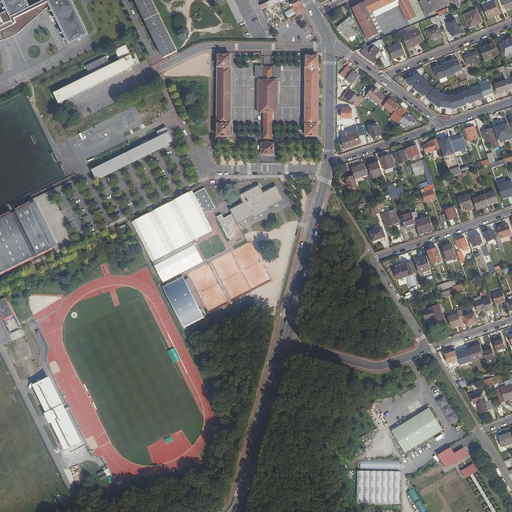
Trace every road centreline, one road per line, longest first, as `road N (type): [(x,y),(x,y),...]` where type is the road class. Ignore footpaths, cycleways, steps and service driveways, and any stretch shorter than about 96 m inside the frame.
road 1 (unclassified): [(329,47),(207,46),(155,70),(205,168),(327,165)]
road 2 (residential): [(428,350),(374,258),(511,212)]
road 3 (tertiary): [(281,342),(327,165)]
road 4 (tertiary): [(240,494),(281,342)]
road 5 (residential): [(281,342),(383,365),(428,350)]
road 6 (unknown): [(422,392),(449,433),(406,470),(410,511)]
road 7 (residential): [(511,22),(382,79)]
road 8 (residential): [(327,165),(442,125)]
